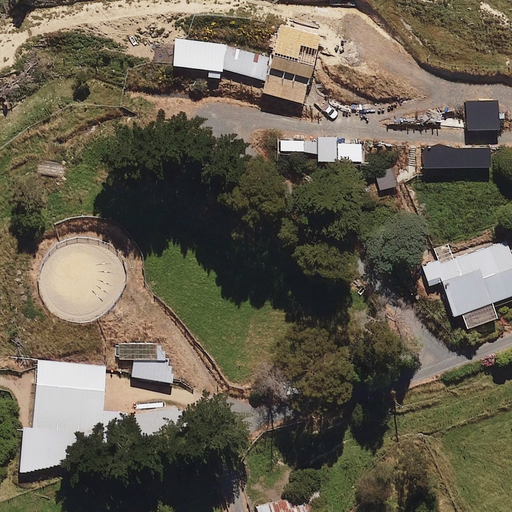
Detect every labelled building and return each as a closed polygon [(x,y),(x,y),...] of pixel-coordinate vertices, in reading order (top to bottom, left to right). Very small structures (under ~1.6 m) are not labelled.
[(269,82),(285,91),(292,64),(227,44),(220,67),(269,82)] [(395,187),(392,169),(374,172),(378,190),(395,187)] [(511,295),(511,252),(508,239),(453,258),(449,245),(419,255),(429,286),(442,282),(453,316),(461,313),(466,328),(497,318),(492,302),(511,295)] [(23,431),(20,473),(99,457),(106,366),(37,361),(32,432),(23,431)] [(323,511),(319,492),(256,507),(257,511),(323,511)]
